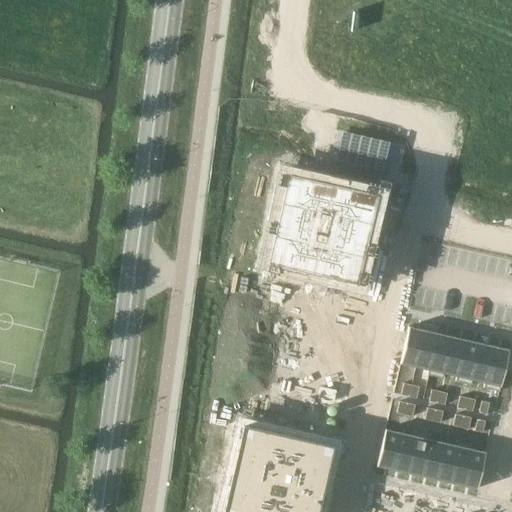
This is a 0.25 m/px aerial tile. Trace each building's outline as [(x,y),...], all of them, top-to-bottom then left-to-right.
[(265,263),(356,284),(377,192),(286,171),(265,263)] [(408,327),(400,364),(415,367),(423,330),(408,327)] [(429,370),(437,333),(423,330),(415,367),(429,370)] [(437,333),(429,370),(443,374),(451,336),(437,333)] [(457,377),(465,340),(451,336),(443,374),(457,377)] [(457,377),(471,380),(479,343),(465,340),(457,377)] [(493,346),(479,343),(471,380),(485,383),(493,346)] [(485,383),(500,387),(508,349),(493,346),(485,383)] [(408,397),(411,385),(403,383),(400,395),(408,397)] [(418,387),(411,385),(408,397),(416,398),(418,387)] [(320,387),(318,399),(333,402),(336,390),(320,387)] [(428,401),(436,403),(439,391),(431,390),(428,401)] [(444,405),(446,393),(439,391),(436,403),(444,405)] [(456,408),(464,409),(467,398),(459,396),(456,408)] [(472,411),(475,400),(467,398),(464,409),(472,411)] [(396,413),(404,415),(406,403),(399,401),(396,413)] [(489,403),(481,401),(478,413),(486,415),(489,403)] [(404,415),(412,416),(414,405),(406,403),(404,415)] [(424,419),(432,421),(435,409),(427,408),(424,419)] [(442,411),(435,409),(432,421),(440,423),(442,411)] [(452,426),(460,427),(463,416),(455,414),(452,426)] [(460,427),(468,429),(470,418),(463,416),(460,427)] [(477,419),(474,431),(482,432),(484,421),(477,419)] [(317,511),(333,445),(242,424),(221,511),(317,511)] [(385,429),(376,466),(391,470),(400,433),(385,429)] [(400,433),(391,470),(405,473),(414,436),(400,433)] [(419,476),(428,439),(414,436),(405,473),(419,476)] [(442,442),(428,439),(419,476),(433,479),(442,442)] [(447,482),(456,445),(442,442),(433,479),(447,482)] [(447,482),(461,486),(470,449),(456,445),(447,482)] [(485,452),(470,449),(461,486),(476,489),(485,452)]
